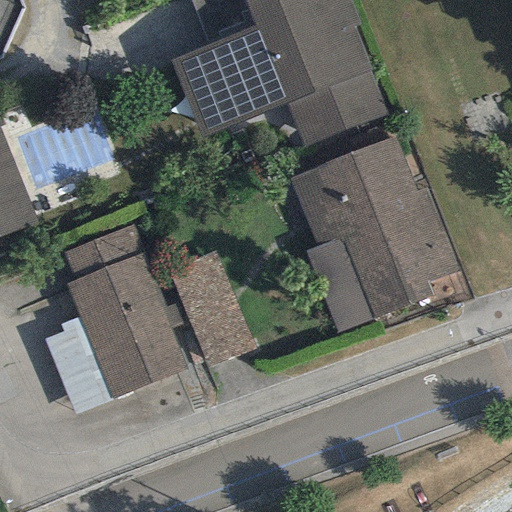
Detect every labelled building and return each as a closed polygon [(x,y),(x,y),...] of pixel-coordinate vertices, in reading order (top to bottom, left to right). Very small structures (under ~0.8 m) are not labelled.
[(246,0),(244,1),(254,25),(206,44),(170,60),(199,138),(285,105),(302,147),(387,114),(354,28),(358,27),(347,0),(246,0)] [(188,0),(206,44),(254,25),(244,1),(246,0),(188,0)] [(0,137),(0,235),(35,222),(0,137)] [(395,138),(288,179),(315,248),(304,252),(336,336),(431,299),(426,285),(458,273),(426,191),(416,194),(395,138)] [(73,282),(140,254),(145,252),(134,224),(62,254),(73,282)] [(211,253),(167,272),(208,368),(252,350),(211,253)] [(186,369),(140,254),(73,282),(65,284),(78,318),(111,400),(186,369)] [(74,415),(111,400),(78,318),(58,325),(61,333),(44,340),(74,415)]
